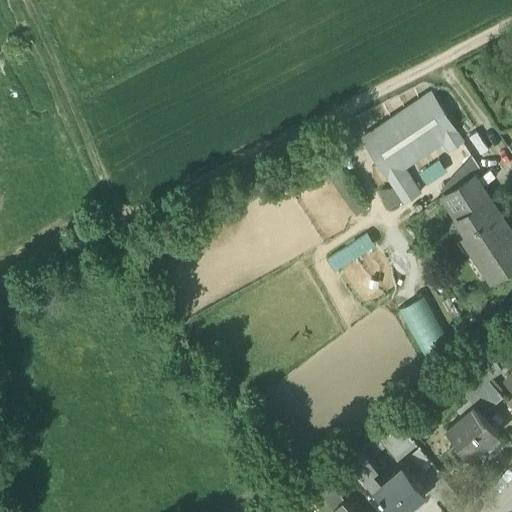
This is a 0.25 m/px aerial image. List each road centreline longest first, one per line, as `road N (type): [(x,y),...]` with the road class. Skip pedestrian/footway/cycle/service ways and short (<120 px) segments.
road 1 (track): [(511,19),(0,285)]
road 2 (track): [(123,221),(24,0)]
road 3 (track): [(444,53),(511,163)]
